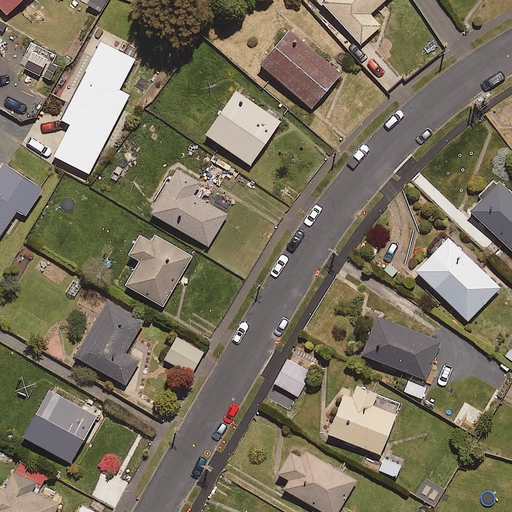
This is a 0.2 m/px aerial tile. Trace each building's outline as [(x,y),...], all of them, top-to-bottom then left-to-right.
[(17,0),(0,0),(0,2),(7,10),(17,0)] [(373,0),(327,0),(360,36),(380,19),(368,5),(373,0)] [(341,66),(288,19),(257,53),(309,101),(341,66)] [(42,155),(79,172),(124,94),(113,86),(131,56),(97,41),(53,116),(62,123),(42,155)] [(282,120),(236,86),(205,128),(251,162),(282,120)] [(176,158),(148,200),(207,239),(227,208),(191,184),(198,173),(176,158)] [(32,184),(0,160),(0,214),(6,206),(13,211),(32,184)] [(511,245),(511,185),(497,171),(468,200),(511,245)] [(123,275),(162,298),(191,249),(141,219),(127,243),(138,250),(123,275)] [(466,314),(499,281),(447,228),(414,261),(466,314)] [(143,311),(105,289),(71,347),(125,378),(139,354),(123,345),(143,311)] [(423,373),(441,335),(377,305),(359,343),(423,373)] [(203,345),(175,329),(162,352),(191,367),(203,345)] [(291,376),(297,360),(276,353),(263,377),(287,391),(291,376)] [(429,383),(408,373),(401,388),(422,397),(429,383)] [(350,386),(341,383),(324,424),(378,446),(394,407),(371,397),(376,384),(355,375),(350,386)] [(95,410),(46,382),(20,428),(68,456),(95,410)] [(281,481),(330,511),(333,511),(357,475),(304,442),(300,449),(289,442),(276,463),(287,471),(281,481)] [(49,511),(58,494),(29,481),(33,474),(10,463),(2,481),(0,480),(0,511),(49,511)] [(99,511),(76,500),(69,511),(99,511)]
